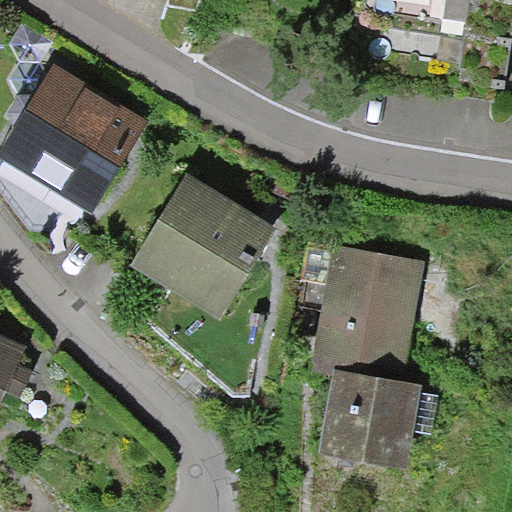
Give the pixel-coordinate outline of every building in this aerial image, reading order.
[(511,0),(351,0),(343,66),(508,88),(511,57),(511,0)] [(0,170),(80,216),(129,133),(31,76),(0,129),(0,170)] [(209,329),(264,237),(174,184),(120,276),(209,329)] [(406,365),(418,265),(328,254),(316,354),(406,365)] [(0,396),(17,358),(0,350),(0,396)] [(398,480),(411,398),(331,385),(318,467),(398,480)]
